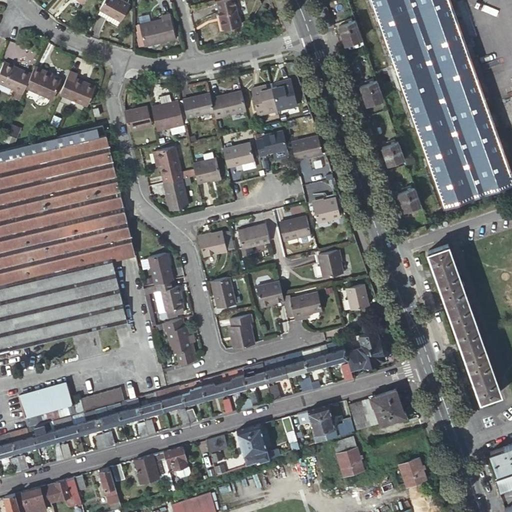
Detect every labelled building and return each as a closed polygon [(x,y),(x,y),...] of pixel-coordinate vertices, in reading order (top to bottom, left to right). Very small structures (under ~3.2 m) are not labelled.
[(103,0),(101,4),(122,16),(127,6),(125,5),(127,0),(103,0)] [(232,0),(229,0),(217,3),(220,17),(223,29),(240,25),(238,17),(237,17),(232,0)] [(511,160),(491,101),(454,0),(372,0),(448,210),(511,187),(511,160)] [(466,0),(454,0),(491,101),(502,97),(466,0)] [(145,40),(177,33),(171,9),(163,11),(163,14),(141,19),(145,40)] [(362,33),(356,15),(343,20),(350,38),(362,33)] [(14,96),(20,99),(26,86),(32,73),(5,61),(0,72),(0,81),(17,89),(14,96)] [(43,68),(35,64),(32,73),(26,86),(52,97),(61,78),(51,74),(42,70),(43,68)] [(70,70),(60,93),(88,104),(96,84),(76,77),(78,73),(70,70)] [(384,94),(378,77),(365,82),(371,98),(384,94)] [(277,87),(271,89),(277,111),(297,107),(291,80),(276,84),(277,87)] [(277,111),(271,89),(266,90),(265,86),(250,90),(256,116),(277,111)] [(241,92),(210,99),(213,112),(215,118),(246,111),(241,92)] [(210,99),(209,94),(195,97),(195,99),(191,100),(191,98),(182,100),(184,108),(186,118),(213,112),(210,99)] [(151,108),(157,131),(170,128),(183,125),(180,109),(178,102),(170,103),(168,96),(160,98),(161,105),(151,108)] [(124,111),(128,131),(150,126),(146,106),(124,111)] [(103,125),(38,140),(40,149),(34,150),(41,181),(79,172),(86,202),(97,199),(121,194),(120,191),(106,132),(105,133),(103,125)] [(183,125),(170,128),(172,137),(185,133),(183,125)] [(255,141),(259,156),(266,155),(266,152),(271,150),(271,151),(286,148),(286,146),(283,134),(283,132),(262,137),(262,139),(255,141)] [(404,151),(398,133),(385,138),(391,156),(404,151)] [(317,137),(291,145),(295,161),(302,159),(302,158),(307,156),(307,158),(321,154),(317,137)] [(40,149),(38,140),(34,141),(25,143),(27,152),(29,152),(31,159),(30,161),(29,161),(30,166),(32,165),(40,200),(39,203),(40,208),(42,207),(46,227),(52,226),(45,198),(46,198),(47,197),(46,193),(45,193),(44,192),(41,181),(34,150),(40,149)] [(249,142),(222,149),(226,166),(234,165),(234,163),(238,162),(239,164),(254,160),(253,158),(250,145),(249,142)] [(0,237),(46,227),(42,207),(40,208),(39,203),(40,200),(32,165),(30,166),(29,161),(30,161),(31,159),(29,152),(27,152),(25,143),(0,148),(0,237)] [(159,166),(163,183),(180,178),(182,178),(174,147),(155,151),(159,166)] [(212,151),(202,154),(204,160),(213,158),(212,151)] [(192,163),(197,182),(207,180),(220,177),(215,158),(213,158),(204,160),(192,163)] [(90,266),(111,261),(97,199),(86,202),(79,172),(41,181),(44,192),(45,193),(46,193),(47,197),(46,198),(45,198),(52,226),(59,224),(69,271),(90,266)] [(180,178),(163,183),(165,191),(166,191),(167,194),(166,195),(169,210),(187,206),(180,178)] [(422,203),(415,183),(402,187),(409,206),(422,203)] [(135,256),(121,194),(97,199),(111,261),(117,260),(135,256)] [(316,222),(338,217),(334,198),(311,203),(316,222)] [(286,222),(286,220),(278,222),(282,239),(308,234),(305,216),(290,219),(290,221),(286,222)] [(0,286),(6,285),(37,278),(69,271),(59,224),(52,226),(46,227),(0,237),(0,286)] [(268,241),(264,224),(256,226),(256,227),(251,228),(251,227),(237,230),(241,248),(268,241)] [(202,256),(225,251),(221,231),(198,236),(202,256)] [(502,390),(448,243),(429,251),(482,398),(502,390)] [(322,278),(341,274),(336,251),(317,255),(322,278)] [(148,256),(154,283),(155,283),(171,279),(170,271),(167,272),(166,267),(169,267),(165,252),(148,256)] [(119,291),(111,261),(90,266),(97,296),(119,291)] [(97,296),(90,266),(69,271),(84,331),(105,327),(97,296)] [(69,271),(37,278),(51,339),(84,331),(69,271)] [(227,277),(210,281),(214,295),(215,295),(216,300),(215,300),(216,308),(234,304),(227,277)] [(6,285),(20,346),(51,339),(37,278),(6,285)] [(173,286),(171,279),(155,283),(155,286),(147,288),(148,293),(160,290),(165,310),(167,317),(176,315),(176,314),(183,312),(177,286),(173,286)] [(282,301),(281,295),(278,282),(255,287),(259,306),(282,301)] [(348,294),(346,294),(350,310),(367,306),(362,284),(347,288),(348,294)] [(0,350),(20,346),(6,285),(0,286),(0,350)] [(126,322),(119,291),(97,296),(105,327),(114,324),(126,322)] [(288,299),(292,316),(307,313),(320,310),(316,292),(288,299)] [(287,318),(292,316),(288,299),(287,296),(282,297),(287,318)] [(232,348),(252,343),(247,323),(250,323),(248,314),(228,319),(229,327),(227,327),(232,348)] [(165,330),(171,353),(176,352),(178,363),(193,360),(193,358),(190,348),(188,338),(185,325),(182,326),(181,318),(161,323),(163,331),(165,330)] [(348,364),(349,369),(373,363),(378,361),(380,360),(381,358),(382,356),(382,354),(375,331),(358,336),(361,347),(345,351),(347,358),(348,364)] [(322,346),(327,364),(347,358),(345,351),(342,340),(322,346)] [(302,351),(306,370),(327,364),(322,346),(302,351)] [(282,357),(287,375),(306,370),(302,351),(282,357)] [(262,363),(266,381),(287,375),(282,357),(262,363)] [(251,386),(266,381),(262,363),(241,369),(246,387),(251,386)] [(344,380),(351,378),(349,369),(348,364),(340,366),(344,380)] [(226,393),(246,387),(241,369),(221,374),(226,393)] [(205,399),(226,393),(221,374),(200,380),(205,399)] [(316,374),(308,377),(309,380),(311,389),(318,387),(316,374)] [(205,399),(200,380),(179,386),(184,404),(205,399)] [(309,380),(298,383),(301,392),(311,389),(309,380)] [(24,418),(73,404),(70,397),(67,383),(18,397),(24,418)] [(158,392),(163,410),(184,404),(179,386),(166,390),(158,392)] [(276,386),(268,388),(271,401),(279,398),(276,386)] [(116,404),(125,401),(121,387),(81,398),(80,394),(70,397),(73,404),(76,415),(77,415),(95,410),(116,404)] [(402,415),(393,389),(347,403),(354,428),(368,424),(364,411),(372,408),(376,423),(402,415)] [(254,391),(248,393),(251,406),(258,404),(254,391)] [(157,412),(163,410),(158,392),(137,398),(142,416),(157,412)] [(251,406),(248,393),(237,396),(241,409),(251,406)] [(121,422),(142,416),(137,398),(125,401),(116,404),(121,422)] [(224,414),(231,412),(228,399),(222,401),(224,414)] [(24,418),(28,429),(30,428),(52,422),(73,416),(76,415),(73,404),(24,418)] [(100,428),(121,422),(116,404),(95,410),(100,428)] [(333,425),(327,404),(316,407),(325,438),(332,435),(330,427),(333,426),(333,425)] [(325,438),(316,407),(305,410),(314,441),(325,438)] [(177,411),(181,426),(188,424),(184,409),(177,411)] [(192,409),(185,411),(189,424),(197,422),(192,409)] [(73,416),(79,434),(100,428),(95,410),(77,415),(76,415),(73,416)] [(301,429),(296,413),(288,415),(293,431),(301,429)] [(290,450),(298,447),(293,431),(288,415),(280,418),(290,450)] [(66,438),(79,434),(73,416),(52,422),(57,440),(66,438)] [(344,432),(351,429),(348,417),(340,419),(341,422),(344,432)] [(151,421),(144,422),(148,435),(154,433),(151,421)] [(36,446),(57,440),(52,422),(30,428),(36,446)] [(341,422),(333,425),(333,426),(330,427),(332,435),(344,432),(341,422)] [(136,425),(139,438),(147,436),(143,423),(136,425)] [(246,427),(256,461),(278,453),(276,448),(268,450),(269,451),(266,452),(266,451),(258,424),(246,427)] [(234,431),(244,465),(256,461),(246,427),(234,431)] [(15,452),(36,446),(30,428),(28,429),(9,434),(15,452)] [(111,431),(102,434),(106,447),(115,445),(111,431)] [(0,456),(15,452),(9,434),(0,436),(0,456)] [(94,437),(98,450),(105,447),(101,435),(94,437)] [(353,447),(350,436),(330,443),(334,453),(353,447)] [(205,439),(208,452),(216,450),(213,437),(205,439)] [(511,465),(511,443),(492,451),(499,470),(511,465)] [(67,444),(59,446),(63,459),(71,457),(67,444)] [(63,459),(59,446),(52,448),(56,461),(63,459)] [(162,451),(168,471),(174,469),(187,465),(181,446),(162,451)] [(361,469),(353,447),(334,453),(341,475),(361,469)] [(157,474),(163,472),(168,471),(162,451),(133,459),(139,482),(158,477),(157,474)] [(24,456),(17,458),(21,471),(28,469),(24,456)] [(17,458),(16,457),(9,459),(13,473),(21,471),(17,458)] [(425,479),(417,458),(398,464),(405,486),(425,479)] [(119,463),(110,466),(114,480),(123,478),(119,463)] [(188,471),(187,465),(174,469),(175,475),(179,476),(186,474),(188,471)] [(110,510),(118,507),(120,506),(108,466),(98,469),(110,510)] [(163,472),(168,490),(173,488),(168,471),(163,472)] [(85,487),(81,474),(72,476),(76,490),(85,487)] [(511,475),(497,481),(501,494),(511,490),(511,475)] [(76,490),(72,476),(54,481),(55,482),(46,485),(50,501),(71,495),(74,506),(80,504),(76,490)] [(23,498),(17,500),(20,511),(44,505),(44,503),(50,501),(46,485),(45,484),(40,486),(43,496),(28,500),(29,505),(25,506),(23,498)] [(43,496),(40,486),(15,493),(17,500),(23,498),(25,506),(29,505),(28,500),(43,496)] [(20,511),(17,500),(15,493),(4,496),(6,505),(5,505),(7,510),(8,510),(8,511),(20,511)] [(214,511),(209,495),(180,504),(182,511),(214,511)]
